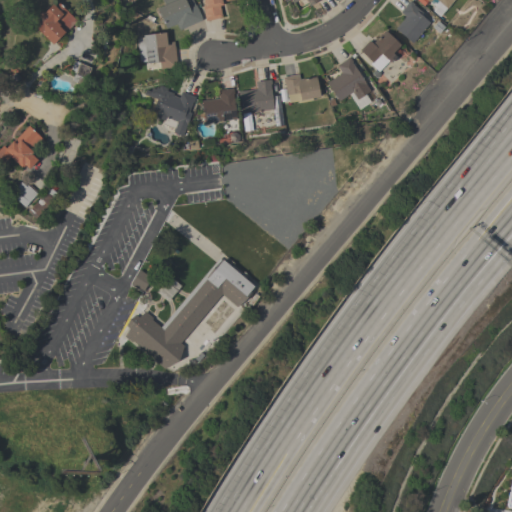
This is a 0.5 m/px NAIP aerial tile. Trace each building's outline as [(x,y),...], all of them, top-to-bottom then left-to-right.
[(184,0),(188,8),(195,5),(201,19),(178,30),(175,23),(165,28),(156,8),(164,4),(161,0),(184,0)] [(221,16),(205,20),(201,5),(203,5),(201,0),(225,0),(221,1),(222,4),(218,5),(221,16)] [(429,22),(412,42),(394,28),(404,16),(399,12),(409,0),(413,3),(412,4),(424,13),(422,16),(429,22)] [(439,16),(431,10),(434,7),(426,0),(452,0),(446,8),(439,16)] [(51,44),(28,21),(39,10),(42,13),(51,3),(53,5),(56,2),(75,20),(51,44)] [(384,30),(399,44),(391,52),(395,56),(390,62),(388,60),(377,71),(369,63),(371,62),(358,49),(368,40),(371,43),(384,30)] [(176,66),(159,68),(158,61),(145,63),(145,61),(139,61),(136,37),(142,37),(142,34),(164,32),(165,42),(173,41),(176,66)] [(369,101),(358,109),(348,94),(338,101),(326,82),(341,72),(336,65),(348,56),(352,61),(350,62),(369,90),(364,93),(369,101)] [(90,67),(85,78),(86,79),(83,86),(70,80),(74,72),(69,70),(73,60),(90,67)] [(298,79),(315,76),(318,96),(311,98),(311,100),(297,102),(297,101),(288,102),(286,94),(284,82),(282,82),(281,76),(297,74),(298,79)] [(254,81),(269,79),(270,83),(269,83),(272,109),(240,113),(238,100),(236,101),(235,93),(238,93),(238,91),(255,89),(254,81)] [(194,96),(192,102),(191,101),(187,112),(190,113),(181,136),(172,132),(174,128),(161,123),(163,119),(149,114),(155,98),(143,94),(145,89),(149,91),(151,87),(154,89),(155,86),(158,87),(159,84),(166,87),(165,90),(172,93),(171,95),(178,97),(180,91),(194,96)] [(200,100),(218,98),(217,90),(232,88),(233,93),(232,93),(235,118),(203,122),(200,100)] [(4,148),(27,125),(41,139),(30,150),(31,152),(30,154),(36,160),(28,169),(24,165),(22,167),(21,165),(19,167),(9,156),(10,155),(6,159),(8,162),(3,167),(0,163),(0,147),(2,145),(4,148)] [(35,193),(27,202),(28,203),(24,207),(14,198),(17,195),(12,189),(19,181),(25,186),(27,184),(35,193)] [(44,191),(45,193),(50,188),(55,192),(50,197),(52,199),(35,217),(27,210),(44,191)] [(159,327),(217,258),(220,260),(221,259),(228,265),(231,261),(233,263),(231,265),(241,273),(242,271),(244,272),(242,274),(244,276),(243,277),(253,286),(246,297),(235,306),(220,294),(179,342),(183,345),(177,360),(163,368),(150,357),(151,356),(132,340),(131,342),(123,335),(129,329),(125,325),(134,314),(138,317),(144,311),(152,318),(151,320),(159,327)] [(137,269),(150,277),(142,291),(129,283),(137,269)] [(49,511),(52,508),(53,508),(58,501),(73,511),(49,511)]
